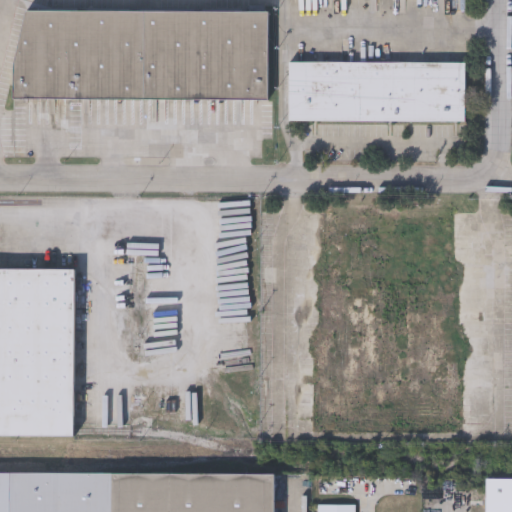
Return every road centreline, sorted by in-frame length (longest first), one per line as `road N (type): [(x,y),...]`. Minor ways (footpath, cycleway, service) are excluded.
road 1 (residential): [(0,182),(486,177)]
road 2 (residential): [(486,177),(496,144),(498,0)]
